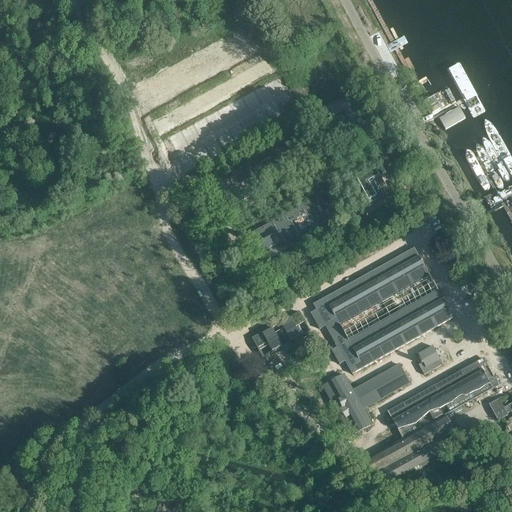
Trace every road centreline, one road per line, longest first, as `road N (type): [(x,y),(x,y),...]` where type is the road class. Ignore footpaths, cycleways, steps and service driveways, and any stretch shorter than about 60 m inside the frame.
road 1 (unclassified): [(511,487),(426,497),(382,492),(291,407),(268,370),(219,340)]
road 2 (residential): [(511,287),(345,0)]
road 3 (unclassified): [(202,183),(355,100),(404,189)]
road 4 (unclassified): [(57,511),(96,412),(148,372),(219,340)]
road 5 (unclassified): [(66,0),(99,54),(160,206)]
road 6 (unclassified): [(428,231),(272,315)]
road 7 (unclassified): [(251,276),(404,189)]
road 8 (unclassified): [(511,381),(428,231)]
road 9 (unknown): [(301,300),(334,363),(351,377),(402,353)]
road 10 (unclassified): [(160,206),(165,237),(219,340)]
